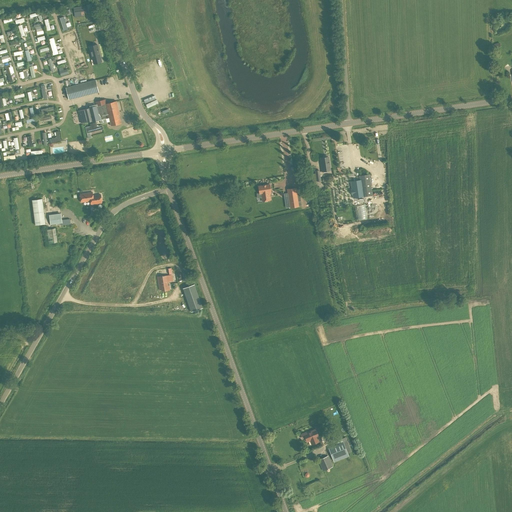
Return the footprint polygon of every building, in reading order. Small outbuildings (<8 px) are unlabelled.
[(87,6),(72,8),(72,12),(80,11),(80,12),(81,12),(81,11),(87,10),(87,11),(93,10),(92,3),(86,4),(87,6)] [(68,29),(64,17),(59,18),(63,30),(68,29)] [(84,22),(86,31),(95,29),(93,19),(84,22)] [(64,34),(65,39),(77,36),(75,31),(64,34)] [(84,36),(87,43),(97,40),(94,32),(84,36)] [(97,44),(89,46),(93,61),(101,58),(97,44)] [(69,100),(99,92),(96,80),(65,87),(69,100)] [(107,103),(106,99),(95,102),(96,106),(87,108),(83,110),(78,111),(81,124),(86,123),(91,122),(100,120),(101,124),(107,122),(110,122),(111,126),(121,123),(119,115),(120,114),(117,101),(107,103)] [(97,125),(96,123),(92,123),(90,124),(90,126),(85,127),(87,133),(88,138),(91,137),(90,132),(103,129),(102,125),(98,126),(98,125),(97,125)] [(57,138),(52,139),(52,143),(61,141),(59,131),(56,132),(57,138)] [(348,166),(348,161),(346,161),(346,159),(350,158),(349,156),(345,156),(345,155),(341,155),(342,167),(348,166)] [(322,171),(330,170),(328,157),(321,158),(322,164),(321,164),(322,171)] [(312,182),(315,181),(321,181),(320,170),(315,171),(315,173),(310,174),(312,182)] [(373,195),(369,174),(359,176),(360,180),(361,180),(362,184),(351,185),(353,198),(363,197),(373,195)] [(270,184),(258,186),(259,194),(261,194),(261,197),(262,201),(271,200),(270,192),(271,192),(270,184)] [(290,203),(286,203),(287,207),(290,207),(298,206),(302,205),(300,195),(297,195),(296,188),(288,189),(290,203)] [(93,196),(93,192),(80,194),(81,202),(90,201),(91,204),(102,203),(101,195),(93,196)] [(357,199),(359,219),(367,218),(366,198),(357,199)] [(35,225),(46,224),(42,199),(32,200),(35,225)] [(62,219),(61,213),(58,214),(58,215),(52,215),(49,215),(50,224),(62,223),(62,225),(71,224),(70,219),(62,219)] [(47,229),(49,244),(57,242),(55,228),(47,229)] [(170,290),(168,281),(169,281),(168,275),(158,277),(160,290),(161,289),(162,291),(170,290)] [(194,284),(183,288),(191,312),(202,308),(194,284)] [(319,437),(316,429),(308,432),(307,431),(300,434),(302,439),(305,438),(307,442),(310,441),(311,445),(320,441),(318,437),(319,437)] [(334,462),(349,456),(348,453),(351,451),(347,442),(345,437),(340,439),(341,443),(329,448),(334,462)] [(323,471),(333,467),(328,455),(318,459),(323,471)]
